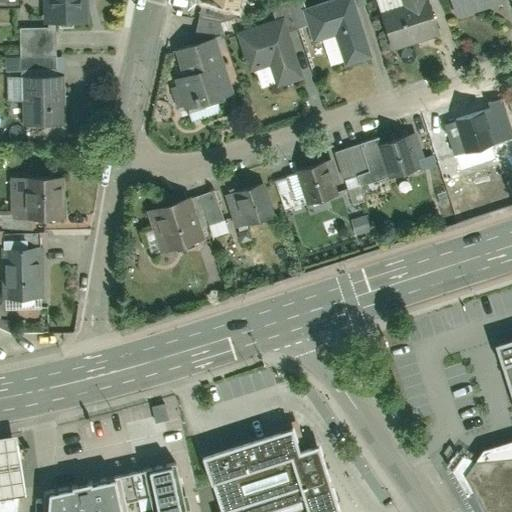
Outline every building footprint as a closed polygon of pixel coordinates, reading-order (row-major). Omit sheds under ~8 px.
[(0,0),(0,8),(18,9),(18,0),(0,0)] [(44,0),(45,21),(56,21),(91,21),(90,0),(44,0)] [(242,0),(199,0),(196,18),(222,22),(241,13),(242,0)] [(335,33),(346,64),(376,54),(356,0),(323,0),(301,8),(313,41),(335,33)] [(381,12),(392,49),(440,34),(429,0),(401,0),(403,5),(381,12)] [(449,0),(455,18),(506,2),(505,0),(449,0)] [(238,31),(251,69),(269,62),(278,87),(307,76),(284,15),(238,31)] [(21,77),(57,77),(56,21),(45,21),(20,22),(21,77)] [(219,35),(176,49),(184,71),(179,72),(189,103),(225,91),(219,72),(230,68),(219,35)] [(21,77),(22,122),(63,121),(62,77),(57,77),(21,77)] [(444,120),(455,156),(494,144),(483,108),(444,120)] [(362,143),(375,181),(419,166),(408,135),(378,146),(375,138),(362,143)] [(296,167),(309,204),(336,194),(323,158),(296,167)] [(13,176),(14,217),(62,216),(62,175),(13,176)] [(263,181),(229,193),(241,227),(275,216),(263,181)] [(184,197),(145,210),(159,251),(198,238),(184,197)] [(1,248),(2,298),(42,297),(41,247),(1,248)] [(511,340),(496,345),(511,401),(511,340)] [(294,421),(206,450),(224,504),(219,506),(220,511),(276,511),(310,501),(313,511),(346,511),(323,439),(302,446),(294,421)] [(0,488),(32,483),(28,458),(23,429),(0,432),(0,488)] [(511,511),(511,441),(482,451),(462,477),(472,494),(465,499),(472,511),(511,511)] [(195,511),(181,445),(46,477),(44,511),(137,511),(138,502),(151,500),(150,511),(195,511)] [(0,511),(23,511),(25,486),(0,489),(0,511)]
